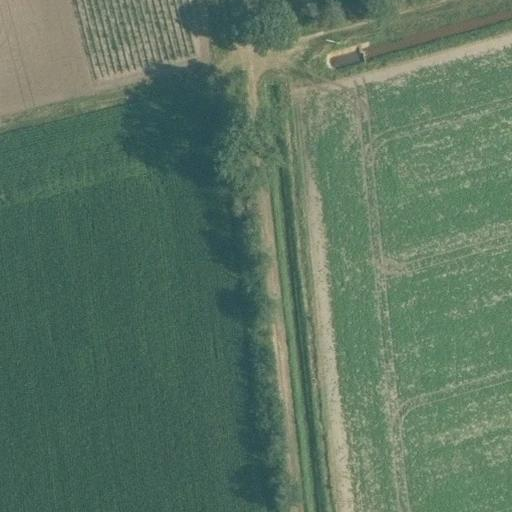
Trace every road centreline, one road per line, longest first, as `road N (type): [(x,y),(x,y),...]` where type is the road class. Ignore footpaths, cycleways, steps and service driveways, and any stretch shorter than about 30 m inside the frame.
road 1 (track): [(243,68),(295,511)]
road 2 (track): [(498,0),(243,68)]
